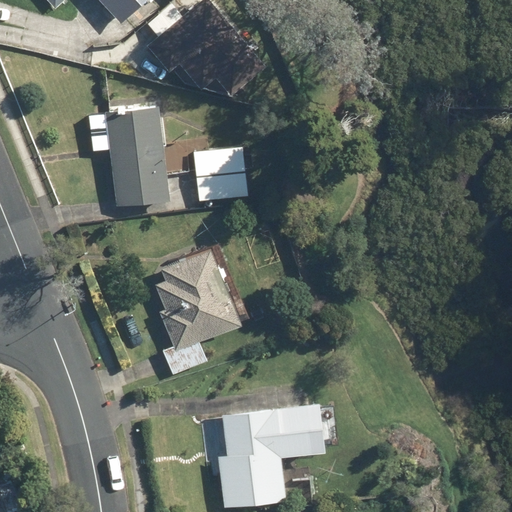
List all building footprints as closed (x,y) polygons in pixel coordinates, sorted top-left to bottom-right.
[(46,0),(56,9),(65,0),(100,0),(121,22),(143,0),(46,0)] [(212,0),(193,0),(180,11),(171,1),(139,29),(171,67),(178,61),(201,88),(215,75),(230,93),(266,63),(212,0)] [(91,150),(110,148),(115,205),(167,200),(158,102),(106,107),(106,113),(88,114),(91,150)] [(243,144),(195,147),(197,197),(245,194),(243,144)] [(198,340),(240,323),(211,247),(162,265),(166,276),(156,280),(166,306),(159,309),(173,345),(164,349),(172,372),(206,359),(198,340)] [(286,499),(281,454),(324,449),(319,401),(217,411),(227,505),(286,499)]
